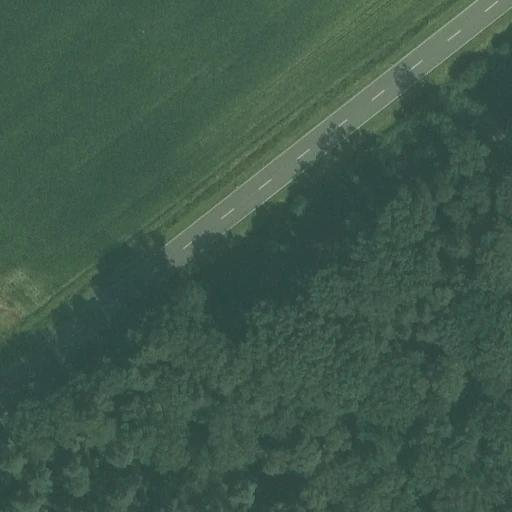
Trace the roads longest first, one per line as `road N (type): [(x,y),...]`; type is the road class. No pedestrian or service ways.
road 1 (primary): [(0,393),(497,0)]
road 2 (track): [(148,276),(317,511)]
